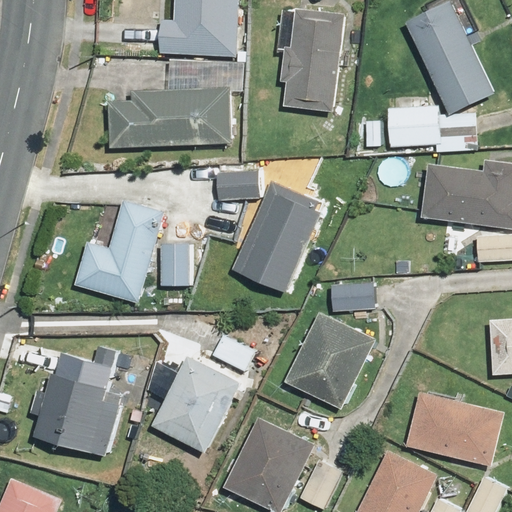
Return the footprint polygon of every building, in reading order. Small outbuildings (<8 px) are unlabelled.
[(240,56),(241,0),(177,0),(177,20),(159,20),(158,54),(240,56)] [(453,0),(452,0),(408,22),(452,113),(498,91),(453,0)] [(336,112),(347,14),(297,9),(293,47),(287,46),(283,82),(289,83),(287,107),(336,112)] [(110,101),(112,147),(234,142),(232,85),(135,89),(135,100),(110,101)] [(443,105),(391,108),(393,147),(436,144),(436,151),(479,151),(479,116),(444,116),(443,105)] [(430,163),(423,216),(511,228),(511,161),(488,159),(487,171),(430,163)] [(261,198),(259,171),(217,174),(219,201),(261,198)] [(272,180),(235,269),(290,292),(327,203),(272,180)] [(89,242),(77,284),(142,302),(167,211),(126,200),(113,249),(89,242)] [(511,260),(511,234),(477,237),(479,263),(511,260)] [(192,285),(190,244),(161,246),(163,286),(192,285)] [(376,308),(375,283),(332,286),(334,311),(376,308)] [(379,337),(323,310),(289,382),(345,409),(379,337)] [(511,317),(492,319),(495,375),(511,373),(511,317)] [(258,352),(223,336),(213,357),(248,373),(258,352)] [(59,352),(36,435),(108,455),(122,405),(107,401),(121,351),(100,345),(95,362),(59,352)] [(245,381),(190,354),(154,426),(210,453),(245,381)] [(422,392),(410,445),(494,465),(507,413),(422,392)] [(286,511),(319,444),(261,416),(227,488),(277,511),(286,511)] [(421,511),(440,474),(390,451),(360,511),(421,511)] [(342,471),(319,459),(301,497),(324,508),(342,471)] [(60,511),(66,498),(14,476),(0,510),(0,511),(60,511)] [(496,511),(508,487),(484,476),(466,511),(496,511)] [(459,511),(461,510),(438,498),(430,511),(459,511)]
